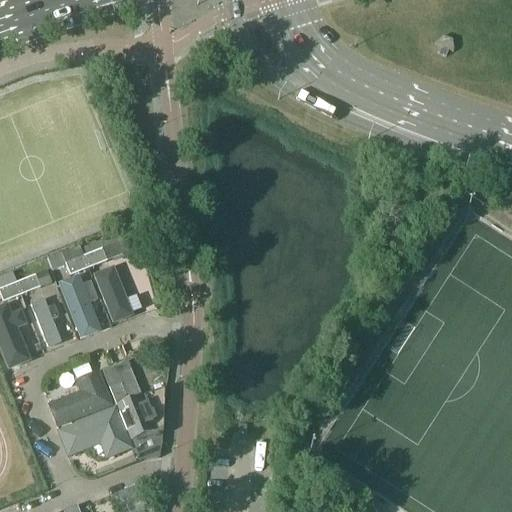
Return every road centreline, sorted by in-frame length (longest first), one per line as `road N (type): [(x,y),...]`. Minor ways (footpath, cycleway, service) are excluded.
road 1 (secondary): [(229,0),(245,44),(287,88),(417,147),(511,176)]
road 2 (residential): [(71,495),(25,378),(146,331),(193,332)]
road 3 (secondary): [(511,145),(330,73),(302,48),(280,0)]
road 4 (residential): [(71,495),(191,443)]
